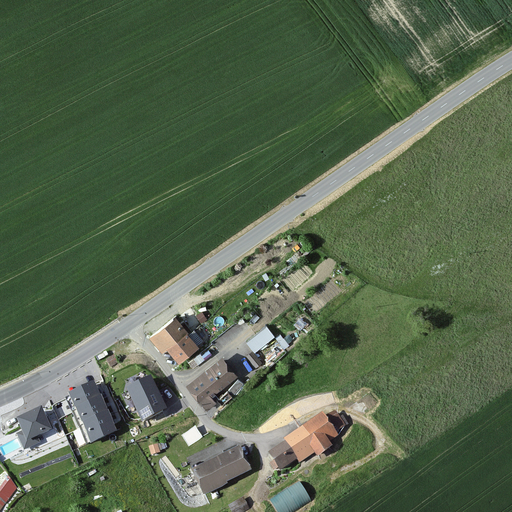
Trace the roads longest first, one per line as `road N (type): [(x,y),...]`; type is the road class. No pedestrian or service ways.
road 1 (tertiary): [(511,60),(131,321)]
road 2 (residential): [(131,321),(221,431),(253,437),(296,423)]
road 3 (track): [(296,423),(341,410),(380,438),(375,452),(320,488)]
road 4 (tertiary): [(131,321),(0,397)]
